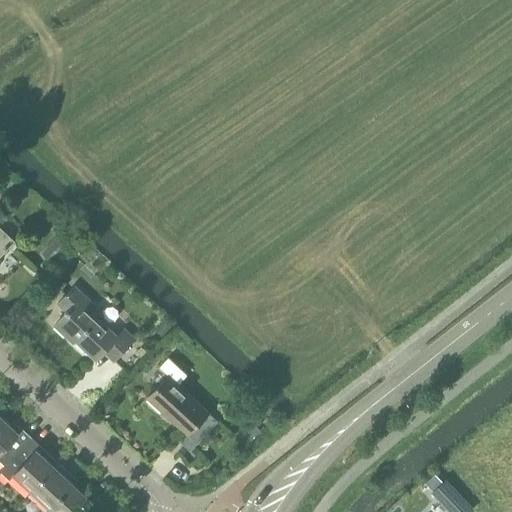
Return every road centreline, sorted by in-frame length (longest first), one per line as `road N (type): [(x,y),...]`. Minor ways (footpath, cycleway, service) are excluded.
road 1 (tertiary): [(269,511),(320,453),(511,298)]
road 2 (residential): [(163,511),(0,360)]
